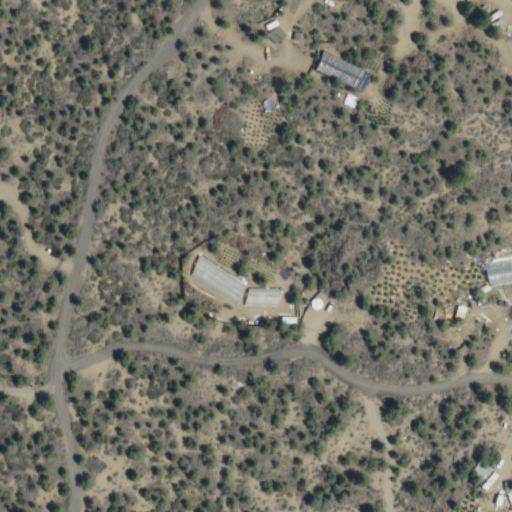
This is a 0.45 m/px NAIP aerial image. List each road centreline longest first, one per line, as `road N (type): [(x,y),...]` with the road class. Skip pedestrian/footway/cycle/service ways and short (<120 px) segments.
road 1 (track): [(202,0),(113,108),(93,155),(50,382),(67,440),(65,511)]
road 2 (residential): [(51,370),(117,350),(205,362),(294,347),(353,383),(380,388),(511,383)]
